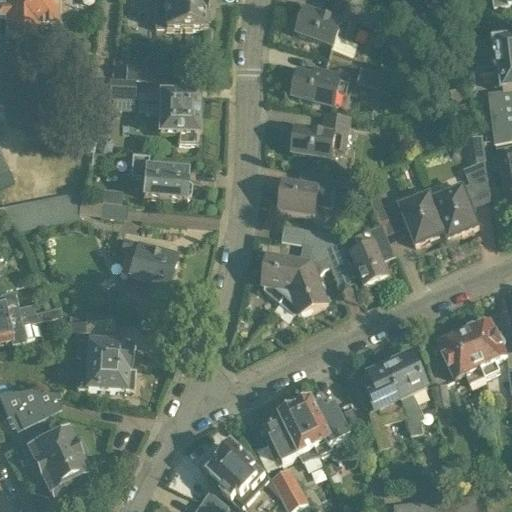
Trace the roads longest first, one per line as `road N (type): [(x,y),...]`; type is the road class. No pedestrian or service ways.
road 1 (residential): [(186,388),(209,338),(236,225),(256,0)]
road 2 (residential): [(186,388),(230,395),(335,341),(511,271)]
road 3 (residential): [(137,511),(186,388)]
